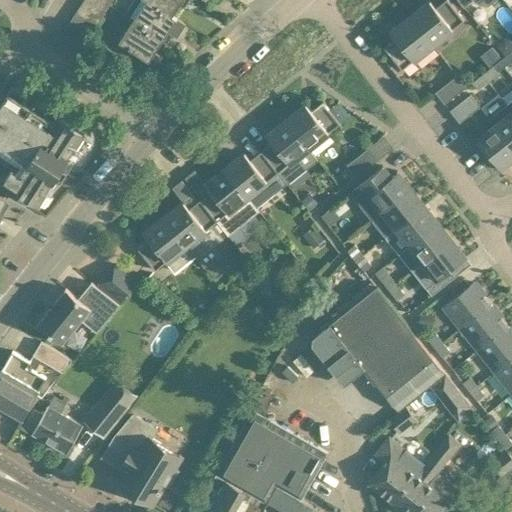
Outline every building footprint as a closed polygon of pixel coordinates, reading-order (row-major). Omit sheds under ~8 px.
[(86,20),(99,0),(84,0),(76,13),(86,20)] [(113,0),(99,0),(86,20),(96,26),(113,0)] [(163,41),(167,44),(173,35),(177,38),(186,25),(172,16),(172,17),(147,0),(146,1),(144,0),(135,0),(125,16),(133,21),(163,40),(163,41)] [(189,0),(144,0),(146,1),(147,0),(172,17),(172,16),(180,5),(184,8),(189,0)] [(430,1),(411,16),(433,45),(464,20),(448,0),(444,0),(435,7),(430,1)] [(385,48),(402,69),(433,45),(411,16),(391,32),(396,39),(385,48)] [(155,53),(163,41),(163,40),(133,21),(120,42),(154,64),(159,56),(155,53)] [(493,65),(482,73),(488,81),(499,73),(493,65)] [(477,90),(488,81),(482,73),(471,82),(477,90)] [(466,87),(457,75),(435,92),(444,104),(466,87)] [(0,144),(28,162),(21,172),(13,167),(5,179),(13,185),(12,187),(11,186),(10,187),(38,205),(47,193),(49,194),(57,181),(55,180),(61,170),(63,171),(64,170),(62,169),(69,159),(71,160),(79,148),(77,146),(85,133),(57,115),(56,116),(57,117),(53,122),(45,117),(49,111),(35,101),(31,107),(23,102),(27,96),(13,86),(1,104),(0,103),(0,144)] [(480,106),(470,94),(449,110),(459,123),(480,106)] [(306,104),(287,120),(309,148),(340,123),(323,102),(311,111),(306,104)] [(511,111),(506,104),(489,117),(495,125),(511,145),(511,111)] [(296,158),(309,148),(287,120),(267,135),(272,142),(261,151),(278,172),(287,183),(305,169),(296,158)] [(511,157),(511,145),(495,125),(478,139),(500,167),(511,157)] [(378,160),(368,148),(347,165),(356,177),(378,160)] [(287,183),(278,172),(261,151),(250,159),(245,153),(225,168),(248,196),(260,187),(269,197),(287,183)] [(355,196),(373,219),(376,217),(412,189),(398,171),(391,176),(383,166),(361,183),(365,188),(355,196)] [(256,207),(225,168),(206,184),(211,190),(200,199),(228,234),(258,211),(255,207),(256,207)] [(412,189),(376,217),(389,234),(397,228),(425,206),(412,189)] [(8,199),(0,194),(0,223),(3,217),(0,215),(0,211),(7,200),(8,200),(8,199)] [(213,245),(228,234),(200,199),(189,208),(184,201),(164,217),(187,245),(197,258),(213,245)] [(410,245),(439,222),(425,206),(397,228),(410,245)] [(187,245),(164,217),(145,232),(150,239),(138,248),(155,270),(187,245)] [(452,239),(439,222),(410,245),(399,254),(413,271),(424,262),(452,239)] [(466,257),(452,239),(424,262),(413,271),(431,295),(457,275),(451,269),(466,257)] [(347,249),(355,260),(362,254),(354,244),(347,249)] [(371,265),(362,254),(355,260),(364,271),(371,265)] [(100,282),(123,301),(138,282),(115,264),(100,282)] [(389,274),(381,281),(389,290),(396,284),(389,274)] [(49,309),(38,322),(63,343),(82,319),(88,312),(93,317),(88,323),(97,331),(119,304),(92,281),(78,297),(66,287),(55,301),(55,300),(50,306),(48,308),(49,309)] [(491,304),(473,282),(445,305),(462,327),(491,304)] [(404,294),(396,284),(389,290),(396,300),(404,294)] [(377,287),(314,336),(313,337),(312,344),(329,365),(330,364),(337,372),(335,373),(344,385),(365,368),(399,411),(431,386),(431,387),(447,375),(377,287)] [(508,326),(491,304),(462,327),(480,348),(508,326)] [(511,358),(511,330),(508,326),(480,348),(497,370),(511,358)] [(428,339),(435,348),(442,342),(436,333),(428,339)] [(71,358),(59,351),(41,340),(33,354),(62,371),(71,358)] [(449,351),(442,342),(435,348),(442,357),(449,351)] [(14,350),(0,373),(0,404),(23,418),(41,389),(39,388),(45,377),(28,367),(32,361),(14,350)] [(511,358),(497,370),(511,389),(511,358)] [(447,375),(435,384),(445,397),(457,388),(447,375)] [(462,382),(470,392),(478,386),(470,376),(462,382)] [(104,436),(130,405),(137,396),(118,380),(111,390),(85,421),(104,436)] [(484,394),(478,386),(470,392),(476,400),(484,394)] [(33,408),(24,425),(34,431),(33,433),(68,453),(84,425),(61,412),(68,399),(64,397),(62,400),(55,395),(49,405),(48,405),(43,414),(33,408)] [(406,406),(389,420),(399,433),(416,419),(406,406)] [(262,511),(264,509),(268,502),(276,486),(301,500),(328,452),(253,409),(202,501),(212,507),(208,511),(262,511)] [(182,455),(166,445),(152,437),(158,428),(136,415),(116,436),(104,457),(122,468),(124,464),(131,468),(122,484),(153,503),(166,482),(170,485),(179,470),(175,467),(178,462),(182,455)] [(491,431),(499,441),(506,434),(498,424),(491,431)] [(511,443),(511,441),(506,434),(499,441),(505,449),(511,443)] [(369,482),(367,484),(369,485),(403,511),(438,511),(448,500),(428,484),(459,443),(448,435),(425,465),(405,449),(404,450),(388,437),(374,456),(383,463),(369,482)] [(511,459),(505,450),(489,463),(498,476),(511,465),(511,459)] [(268,502),(280,509),(278,511),(323,511),(301,500),(276,486),(268,502)] [(495,511),(501,508),(495,502),(484,511),(495,511)]
